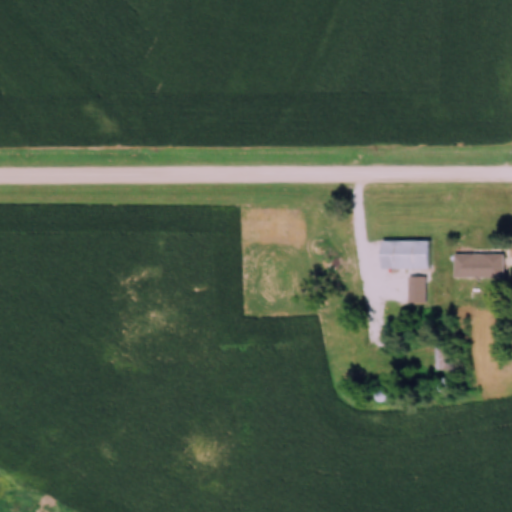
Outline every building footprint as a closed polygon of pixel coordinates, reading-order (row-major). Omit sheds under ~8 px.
[(329,211),(307,211),(307,245),(329,245),(329,211)] [(428,241),(380,241),(380,269),(428,269),(428,241)] [(504,253),(453,253),(453,278),(504,278),(504,253)] [(407,303),(425,303),(425,275),(407,275),(407,303)] [(190,294),(207,293),(207,281),(190,282),(190,294)] [(436,346),(436,385),(452,385),(452,346),(436,346)]
